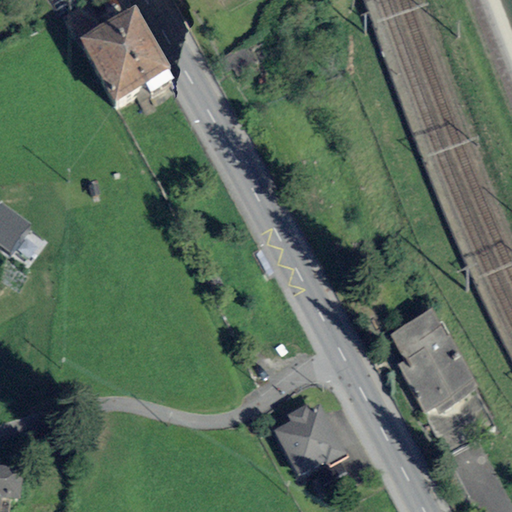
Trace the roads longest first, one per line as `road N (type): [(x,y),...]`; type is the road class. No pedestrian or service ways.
road 1 (primary): [(424,511),(147,0)]
road 2 (track): [(0,433),(104,403),(198,422),(236,419),(341,353)]
